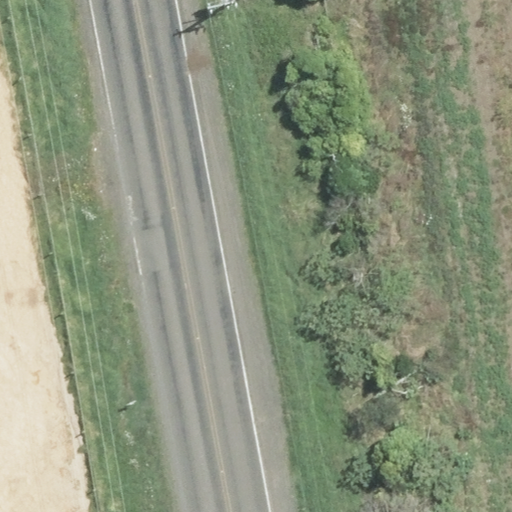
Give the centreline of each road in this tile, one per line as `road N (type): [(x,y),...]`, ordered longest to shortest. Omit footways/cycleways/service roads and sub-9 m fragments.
road 1 (tertiary): [(210,473),(123,0)]
road 2 (residential): [(0,510),(210,473)]
